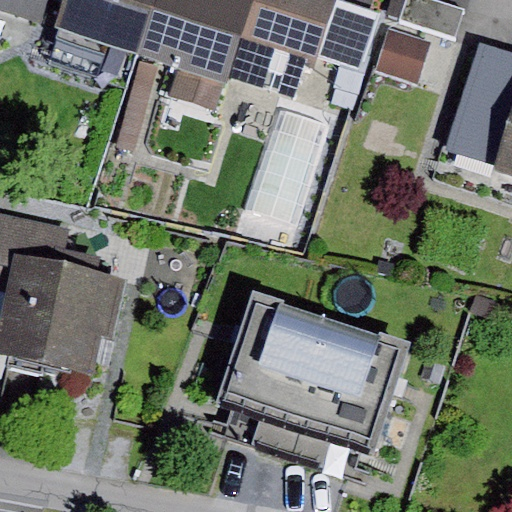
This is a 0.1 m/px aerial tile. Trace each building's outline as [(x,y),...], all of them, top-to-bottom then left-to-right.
[(50,0),(0,0),(0,15),(40,30),(50,0)] [(141,58),(159,0),(71,0),(61,32),(141,58)] [(335,1),(335,0),(261,0),(261,1),(257,0),(159,0),(141,58),(182,69),(173,97),(217,111),(224,86),(228,87),(243,41),(315,65),(316,60),(335,1)] [(400,0),(382,74),(421,84),(432,44),(458,50),(469,6),(446,0),(400,0)] [(380,16),(335,1),(316,60),(360,75),(380,16)] [(511,55),(481,46),(447,151),(496,167),(494,173),(511,179),(511,55)] [(140,64),(117,148),(133,152),(156,68),(140,64)] [(0,225),(0,366),(87,385),(108,287),(61,276),(68,241),(0,225)] [(283,455),(329,317),(255,293),(219,404),(234,409),(225,436),(283,455)] [(410,344),(329,317),(283,455),(343,475),(353,445),(374,452),(410,344)]
